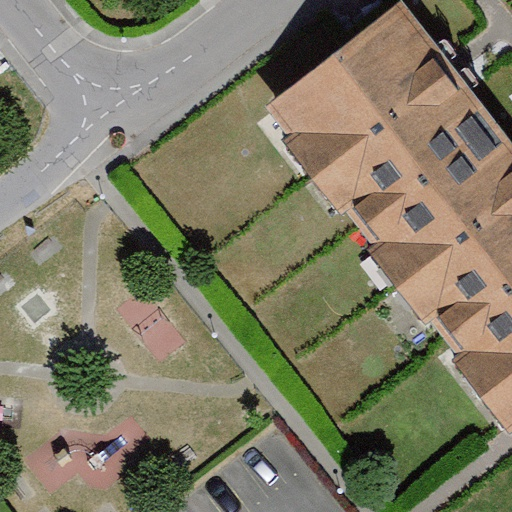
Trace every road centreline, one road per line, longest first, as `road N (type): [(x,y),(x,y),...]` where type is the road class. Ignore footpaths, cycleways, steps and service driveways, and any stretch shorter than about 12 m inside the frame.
road 1 (residential): [(271,0),(112,123)]
road 2 (residential): [(112,123),(13,0)]
road 3 (residential): [(112,123),(0,207)]
